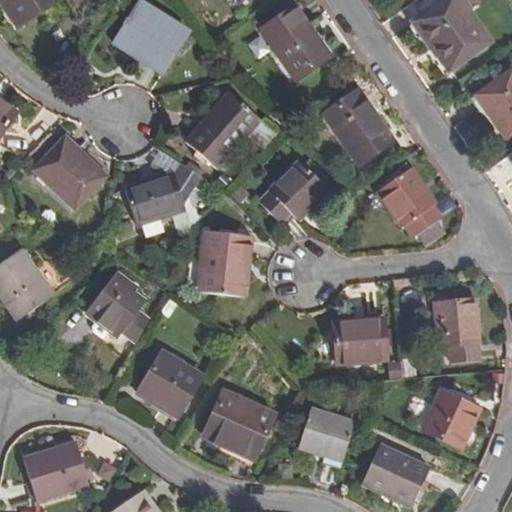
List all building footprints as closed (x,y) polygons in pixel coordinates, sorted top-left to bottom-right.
[(58,0),(4,0),(5,1),(1,4),(18,29),(60,2),(58,0)] [(460,0),(448,0),(415,23),(449,72),(490,44),(460,0)] [(140,3),(113,45),(162,75),(187,33),(140,3)] [(296,7),(260,31),(297,83),(329,61),(307,28),(309,26),(296,7)] [(511,70),(476,96),(508,142),(511,138),(511,70)] [(357,94),(324,117),(359,167),(392,144),(357,94)] [(224,96),(186,144),(219,170),(257,122),(224,96)] [(0,102),(0,135),(15,113),(0,102)] [(66,139),(34,173),(74,211),(106,178),(66,139)] [(296,164),(259,204),(281,223),(289,214),(300,223),(327,193),(296,164)] [(211,188),(180,166),(172,176),(168,176),(126,189),(136,226),(183,212),(180,201),(185,200),(192,191),(203,198),(211,188)] [(411,171),(377,194),(401,229),(403,227),(412,240),(440,221),(432,208),(435,206),(411,171)] [(251,239),(203,235),(198,293),(244,296),(246,261),(250,261),(251,239)] [(22,254),(0,269),(0,297),(15,319),(50,295),(22,254)] [(122,334),(136,345),(150,322),(138,313),(145,304),(132,296),(134,291),(123,284),(126,279),(117,272),(113,277),(111,275),(82,315),(117,341),(122,334)] [(477,302),(435,305),(438,346),(479,344),(477,302)] [(382,318),(334,322),(338,365),(386,361),(382,318)] [(158,354),(135,392),(154,403),(156,398),(181,413),(201,380),(158,354)] [(391,381),(402,380),(400,365),(389,366),(391,381)] [(481,409),(442,392),(423,431),(461,450),(481,409)] [(275,416),(225,393),(203,438),(254,463),(275,416)] [(354,423),(311,410),(299,451),(343,464),(354,423)] [(76,446),(23,461),(35,502),(88,488),(76,446)] [(428,469),(377,447),(361,485),(410,508),(428,469)] [(155,511),(141,492),(112,511),(155,511)]
